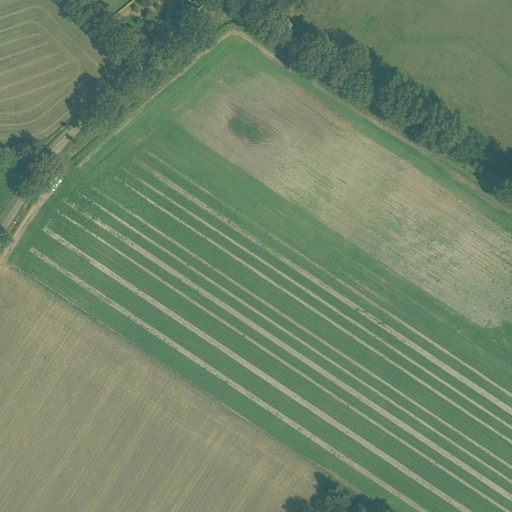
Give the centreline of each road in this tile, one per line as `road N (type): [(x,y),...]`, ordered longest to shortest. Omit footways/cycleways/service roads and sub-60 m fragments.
road 1 (track): [(511,180),(241,0)]
road 2 (unclassified): [(0,231),(47,158),(221,0)]
